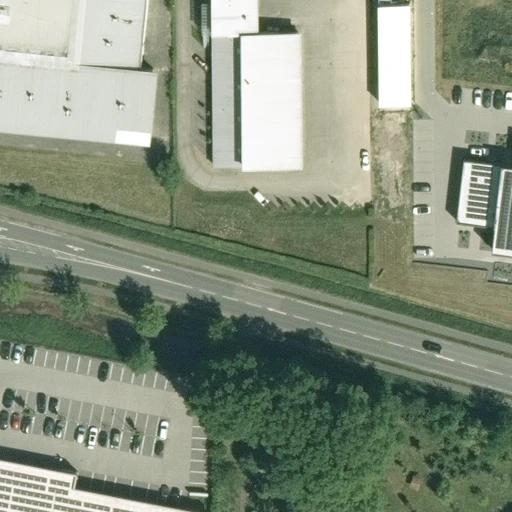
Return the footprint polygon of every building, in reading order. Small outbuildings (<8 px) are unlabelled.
[(0,0),(0,51),(81,59),(86,0),(0,0)] [(0,120),(155,134),(161,67),(145,65),(151,0),(86,0),(81,59),(0,51),(0,120)] [(205,0),(208,165),(299,164),(298,27),(255,28),(254,0),(205,0)] [(511,157),(462,151),(453,226),(493,232),(491,254),(511,257),(511,157)] [(0,474),(0,511),(221,511),(222,510),(213,508),(86,484),(89,469),(17,456),(4,453),(0,474)] [(361,511),(301,495),(296,511),(361,511)]
